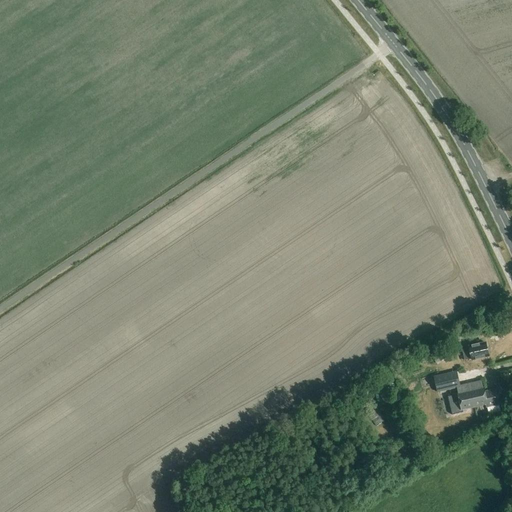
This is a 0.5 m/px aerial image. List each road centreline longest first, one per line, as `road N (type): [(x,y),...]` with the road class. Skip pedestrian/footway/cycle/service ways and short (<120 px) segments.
road 1 (track): [(378,54),(0,308)]
road 2 (secondary): [(511,242),(432,92),(357,0)]
